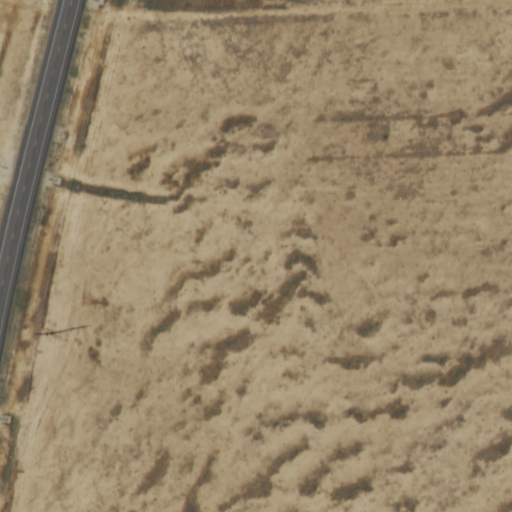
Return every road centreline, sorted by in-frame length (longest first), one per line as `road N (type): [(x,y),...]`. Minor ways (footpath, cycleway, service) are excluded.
road 1 (track): [(65,18),(493,0)]
road 2 (trunk): [(65,18),(0,286)]
